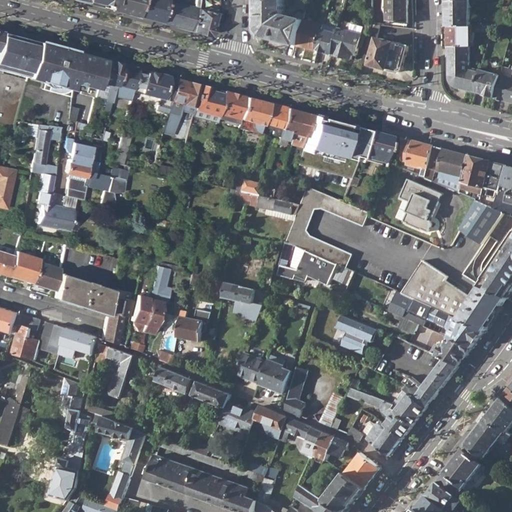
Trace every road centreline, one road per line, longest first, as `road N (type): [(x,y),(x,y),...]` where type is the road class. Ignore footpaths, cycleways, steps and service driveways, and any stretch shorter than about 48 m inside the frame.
road 1 (residential): [(98,341),(349,440),(403,477)]
road 2 (primary): [(0,5),(228,66)]
road 3 (primary): [(228,66),(425,118)]
road 4 (secondary): [(403,477),(511,335)]
